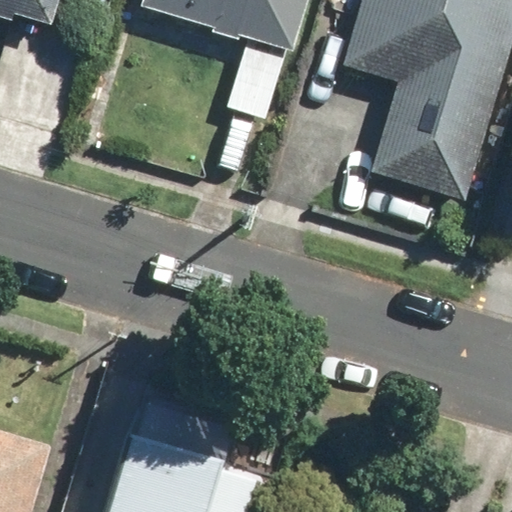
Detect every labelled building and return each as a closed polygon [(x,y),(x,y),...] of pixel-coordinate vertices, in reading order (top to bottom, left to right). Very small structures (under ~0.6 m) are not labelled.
[(55,0),(0,0),(0,15),(47,29),(55,0)] [(138,0),(136,8),(240,39),(220,108),(260,119),(280,50),(289,52),(304,0),(138,0)] [(511,25),(511,0),(355,0),(336,63),(395,81),(367,172),(458,200),(511,25)] [(0,511),(25,511),(44,449),(0,435),(0,511)] [(85,511),(193,511),(93,484),(85,511)]
